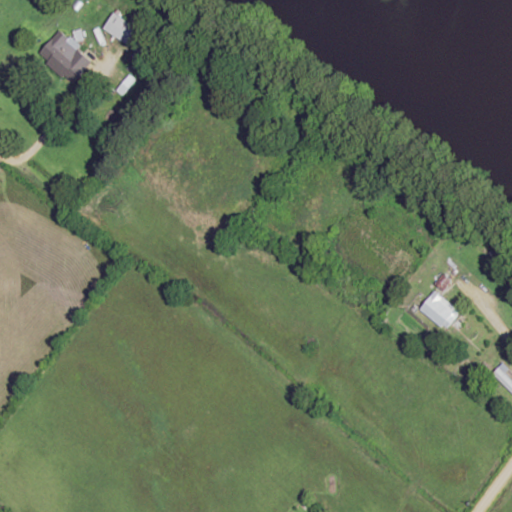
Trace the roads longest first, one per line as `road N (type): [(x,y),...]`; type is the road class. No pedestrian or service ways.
road 1 (residential): [(511,469),(480,298)]
road 2 (residential): [(0,155),(19,162),(102,64)]
